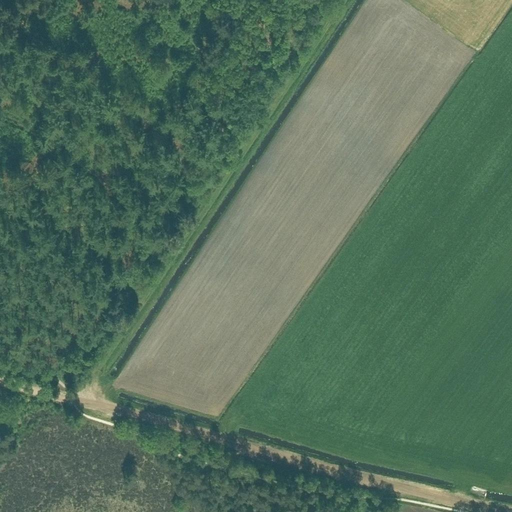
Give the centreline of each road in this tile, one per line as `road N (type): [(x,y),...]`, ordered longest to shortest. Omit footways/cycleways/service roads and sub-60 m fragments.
road 1 (track): [(0,380),(511,509)]
road 2 (track): [(341,0),(83,400)]
